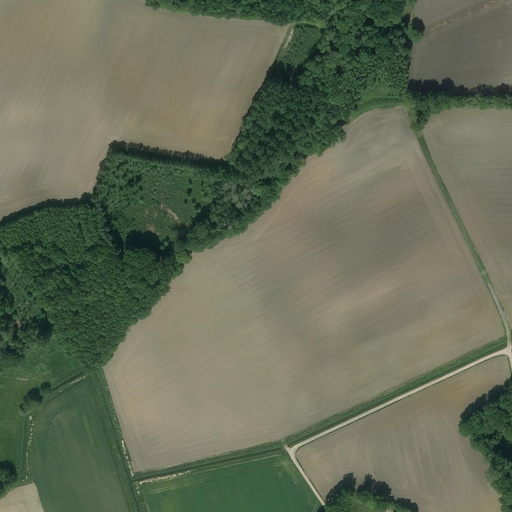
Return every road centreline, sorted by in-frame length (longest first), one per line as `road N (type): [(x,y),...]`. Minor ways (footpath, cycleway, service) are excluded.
road 1 (unclassified): [(328,511),(293,458),(295,445),(510,351)]
road 2 (track): [(419,137),(499,305),(511,361)]
road 3 (track): [(148,0),(297,18)]
